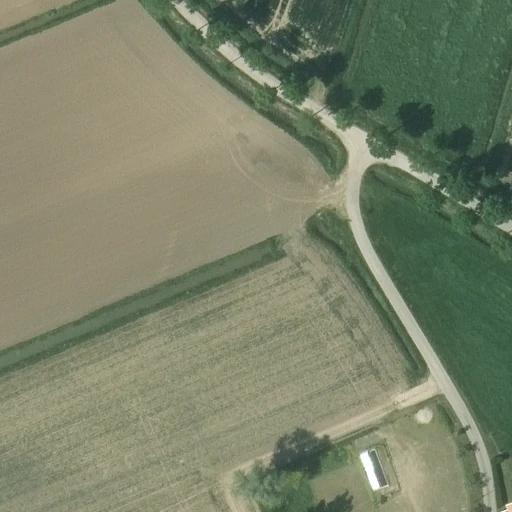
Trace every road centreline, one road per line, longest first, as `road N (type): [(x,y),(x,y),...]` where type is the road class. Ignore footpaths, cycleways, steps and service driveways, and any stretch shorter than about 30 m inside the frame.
road 1 (unclassified): [(488,511),(470,429),(362,244),(347,194),(364,148)]
road 2 (unclassified): [(364,148),(231,65),(162,0)]
road 3 (unclassified): [(511,242),(364,148)]
